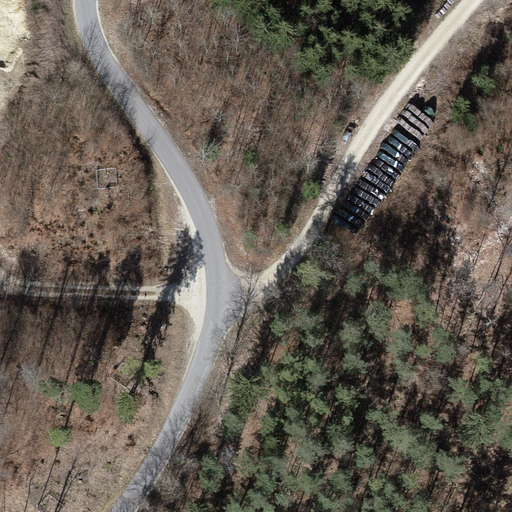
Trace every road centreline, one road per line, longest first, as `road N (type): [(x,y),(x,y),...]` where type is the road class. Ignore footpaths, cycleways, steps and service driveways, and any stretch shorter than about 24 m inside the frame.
road 1 (unclassified): [(125,511),(213,341),(222,285),(216,241),(188,174),(108,56),(86,0)]
road 2 (track): [(478,0),(375,120),(334,217),(278,278),(222,315)]
road 3 (unknown): [(222,315),(0,279)]
